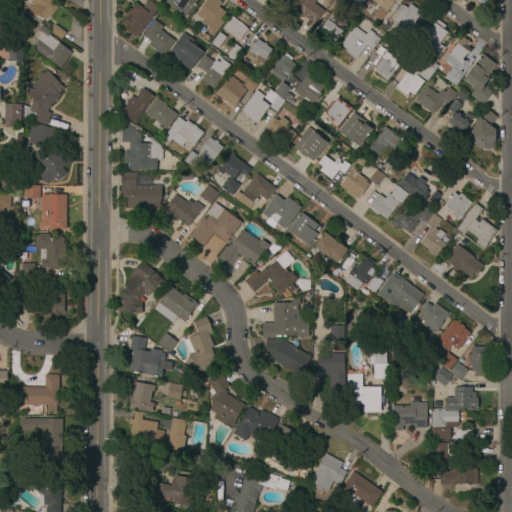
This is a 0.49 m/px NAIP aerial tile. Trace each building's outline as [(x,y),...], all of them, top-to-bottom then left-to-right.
[(49,0),(52,2),(52,1),(58,5),(49,18),(45,15),(43,19),(37,15),(36,16),(29,10),(32,5),(30,3),(32,0),(49,0)] [(196,0),(185,16),(165,2),(166,0),(196,0)] [(213,36),(208,33),(210,30),(202,24),(204,21),(196,15),(208,0),(218,0),(223,3),(219,8),(226,13),(220,20),(224,22),(213,36)] [(314,24),(292,8),(297,0),(316,0),(314,3),(324,10),(314,24)] [(396,0),(380,21),(373,16),(380,7),(370,0),(396,0)] [(136,38),(126,31),(128,28),(123,24),(128,17),(126,15),(131,8),(133,10),(136,5),(142,9),(148,1),(158,8),(136,38)] [(333,15),(327,10),(334,1),(340,6),(333,15)] [(421,12),(413,22),(419,26),(413,35),(391,19),(402,5),(406,8),(409,4),(421,12)] [(339,17),(334,24),(343,31),(335,42),(320,30),(331,15),(333,16),(335,14),(339,17)] [(439,57),(433,52),(428,59),(419,53),(423,47),(418,43),(421,39),(417,35),(431,16),(445,26),(443,30),(447,33),(439,44),(445,49),(439,57)] [(238,41),(222,29),(231,17),(247,29),(238,41)] [(162,57),(148,46),(150,43),(142,36),(154,20),(163,27),(160,31),(174,41),(162,57)] [(66,33),(61,40),(51,32),(47,38),(48,39),(49,37),(56,43),(57,42),(71,52),(59,68),(32,48),(39,39),(40,40),(44,36),(38,31),(42,25),(46,28),(48,25),(52,28),(55,25),(66,33)] [(365,34),(368,30),(373,33),(373,34),(379,38),(371,49),(365,45),(355,59),(338,47),(353,26),(365,34)] [(189,70),(167,54),(182,32),(194,41),(191,44),(202,52),(189,70)] [(218,49),(210,43),(219,32),(226,37),(218,49)] [(455,86),(449,82),(450,81),(445,78),(453,65),(446,60),(461,38),(468,42),(465,46),(470,50),(462,61),(464,63),(462,66),(463,66),(459,72),(463,74),(455,86)] [(264,60),(258,56),(257,57),(248,51),(257,39),(272,49),(264,60)] [(233,60),(226,54),(235,44),(241,49),(233,60)] [(8,62),(7,46),(22,45),(23,61),(8,62)] [(386,81),(379,76),(380,74),(373,69),(381,58),(380,57),(385,52),(400,63),(386,81)] [(292,58),(290,61),(294,64),(290,71),(293,73),(289,78),(286,75),(282,81),(269,73),(274,65),(272,64),(275,58),(278,60),(282,55),(283,56),(285,53),(292,58)] [(484,80),(478,76),(472,84),(471,83),(466,90),(458,84),(470,66),(472,68),(482,54),(495,64),(484,80)] [(214,68),(220,60),(223,62),(224,61),(229,64),(221,74),(223,76),(214,89),(200,79),(205,72),(197,66),(204,56),(212,61),(210,65),(214,68)] [(414,72),(422,61),(433,68),(425,80),(414,72)] [(417,74),(416,76),(423,82),(413,96),(408,92),(406,96),(394,87),(408,68),(417,74)] [(48,110),(47,113),(50,113),(47,126),(23,119),(23,106),(29,107),(32,98),(25,91),(47,71),(64,89),(58,94),(60,96),(50,105),(51,107),(48,110)] [(315,104),(312,102),(311,104),(294,92),(307,74),(324,86),(319,93),(321,95),(315,104)] [(251,93),(242,86),(250,75),(259,82),(251,93)] [(242,85),(241,87),(245,90),(233,107),(214,94),(224,80),(226,81),(230,76),(242,85)] [(289,89),(282,100),(274,94),(281,83),(289,89)] [(437,95),(439,92),(440,93),(442,90),(445,92),(448,88),(455,94),(446,106),(441,102),(433,114),(415,101),(425,87),(437,95)] [(133,124),(119,113),(128,100),(131,102),(141,88),(153,96),(133,124)] [(262,101),(269,91),(283,101),(276,112),(268,106),(256,122),(240,110),(255,90),(263,96),(260,99),(262,101)] [(463,103),(455,96),(460,90),(468,96),(463,103)] [(166,130),(144,113),(156,97),(167,105),(166,106),(177,115),(166,130)] [(335,99),(349,110),(335,128),(329,123),(332,120),(328,117),(328,118),(324,115),(325,114),(324,113),(335,99)] [(465,116),(467,112),(474,118),(463,133),(448,122),(451,117),(446,113),(456,100),(463,105),(458,111),(465,116)] [(20,121),(15,121),(15,129),(3,128),(4,119),(0,119),(0,113),(3,113),(4,104),(20,105),(20,121)] [(338,132),(352,112),(364,121),(372,127),(358,146),(338,132)] [(288,121),(285,126),(296,134),(286,149),(263,133),(273,118),(278,122),(281,117),(288,121)] [(190,124),(203,132),(202,132),(203,133),(193,147),(185,141),(181,147),(171,140),(169,144),(162,139),(178,118),(184,123),(185,120),(190,124)] [(493,128),(495,130),(494,151),(481,150),(465,138),(480,118),(493,128)] [(60,183),(55,178),(48,185),(39,176),(46,169),(33,156),(37,151),(39,146),(26,142),(29,129),(23,128),(25,122),(52,128),(47,147),(65,165),(62,169),(68,175),(60,183)] [(149,144),(149,139),(160,146),(162,151),(162,161),(156,160),(156,171),(128,170),(128,164),(123,164),(124,151),(129,151),(129,144),(121,143),(121,123),(125,123),(141,135),(141,144),(149,144)] [(391,148),(387,145),(378,156),(368,148),(383,126),(391,132),(390,133),(398,138),(391,148)] [(312,161),(293,147),(307,127),(317,134),(317,135),(326,142),(312,161)] [(214,143),(216,141),(219,143),(218,144),(222,148),(208,167),(197,159),(190,168),(183,162),(191,152),(196,155),(209,139),(214,143)] [(245,177),(238,172),(233,180),(224,173),(223,176),(217,172),(230,154),(251,169),(245,177)] [(333,163),(334,162),(337,164),(338,162),(341,164),(343,161),(349,165),(343,174),(337,170),(331,179),(318,170),(321,166),(317,164),(323,156),(333,163)] [(357,199),(339,185),(352,168),(358,172),(357,174),(366,181),(365,182),(368,184),(357,199)] [(375,186),(368,181),(376,171),(383,176),(375,186)] [(416,180),(419,176),(425,181),(422,185),(427,189),(425,190),(428,192),(421,202),(398,185),(407,173),(416,180)] [(158,213),(147,210),(147,207),(140,207),(140,211),(125,210),(125,198),(123,198),(123,194),(120,193),(120,174),(136,174),(136,186),(161,186),(162,197),(158,213)] [(267,201),(259,195),(253,203),(242,195),(256,175),(275,189),(267,201)] [(231,196),(228,194),(227,195),(224,194),(225,192),(221,189),(228,178),(239,185),(231,196)] [(210,205),(198,197),(207,185),(218,194),(210,205)] [(24,200),(23,186),(39,186),(40,200),(24,200)] [(401,204),(398,202),(387,219),(378,213),(376,215),(371,212),(373,210),(369,207),(377,194),(384,199),(388,194),(389,195),(396,186),(408,194),(401,204)] [(434,204),(428,201),(435,191),(440,195),(434,204)] [(465,198),(465,199),(471,204),(460,219),(444,207),(454,194),(457,196),(459,193),(465,198)] [(66,231),(44,231),(44,226),(41,226),(41,195),(66,195),(66,231)] [(186,204),(189,200),(193,204),(195,202),(203,208),(198,215),(197,214),(186,228),(177,221),(176,222),(170,218),(167,222),(158,215),(163,208),(165,209),(175,195),(186,204)] [(284,201),(287,197),(300,208),(284,230),(282,228),(278,233),(265,223),(269,219),(262,213),(276,195),(284,201)] [(0,228),(0,196),(12,196),(12,202),(10,202),(10,209),(3,209),(3,228),(0,228)] [(409,234),(419,220),(424,223),(425,223),(432,213),(425,207),(419,216),(416,214),(419,209),(406,200),(390,223),(400,231),(402,229),(409,234)] [(436,214),(430,210),(437,201),(442,205),(436,214)] [(241,223),(226,244),(213,234),(203,247),(189,236),(203,217),(206,220),(208,216),(206,215),(215,203),(241,223)] [(455,228),(474,203),(482,208),(474,219),(478,222),(480,219),(496,230),(482,249),(475,244),(476,243),(475,242),(478,238),(466,230),(463,234),(457,230),(455,228)] [(308,246),(287,232),(300,213),(318,226),(314,232),(316,233),(308,246)] [(432,213),(425,223),(431,227),(420,242),(437,254),(444,243),(435,236),(439,231),(434,228),(440,219),(432,213)] [(259,243),(262,239),(268,244),(252,266),(238,255),(229,268),(217,259),(226,247),(227,248),(229,245),(231,246),(243,230),(259,243)] [(337,265),(313,248),(324,233),(348,250),(337,265)] [(64,259),(62,259),(62,268),(40,268),(40,259),(39,259),(39,249),(34,249),(34,234),(48,234),(48,238),(62,238),(62,245),(64,245),(64,259)] [(443,259),(456,244),(472,257),(471,257),(481,266),(475,274),(473,272),(469,277),(461,270),(457,274),(450,268),(452,266),(443,259)] [(344,281),(364,254),(374,261),(370,267),(374,270),(369,277),(362,285),(360,284),(356,289),(345,282),(344,281)] [(440,275),(430,267),(437,258),(447,266),(440,275)] [(289,274),(291,273),(298,281),(280,297),(268,284),(271,282),(269,280),(253,293),(243,282),(255,272),(258,274),(265,268),(266,269),(277,260),(289,274)] [(146,297),(143,294),(138,300),(138,301),(141,301),(140,313),(118,312),(118,309),(119,309),(119,305),(118,305),(118,303),(119,303),(119,298),(118,298),(118,295),(120,295),(120,292),(124,287),(123,286),(132,278),(129,275),(141,261),(150,268),(149,269),(161,280),(146,297)] [(20,280),(20,264),(34,264),(34,280),(20,280)] [(334,269),(336,267),(340,271),(336,277),(326,270),(329,265),(334,269)] [(0,269),(13,280),(3,292),(0,289),(0,269)] [(408,314),(398,306),(398,307),(396,306),(391,306),(376,294),(393,272),(422,295),(408,314)] [(373,293),(365,287),(374,275),(382,281),(373,293)] [(182,296),(184,294),(197,304),(184,323),(176,317),(172,323),(154,310),(170,287),(182,296)] [(64,313),(43,313),(43,315),(31,315),(31,312),(14,311),(14,296),(35,297),(35,294),(64,294),(64,313)] [(297,310),(297,316),(303,316),(303,319),(307,319),(307,337),(295,337),(295,333),(293,333),(293,336),(275,336),(275,338),(261,338),(261,323),(272,323),(272,303),(291,303),(291,298),(298,298),(298,306),(297,306),(297,310)] [(431,306),(432,305),(434,303),(447,313),(441,322),(441,323),(437,330),(436,329),(433,333),(421,325),(424,321),(422,319),(423,317),(418,313),(426,303),(431,306)] [(205,375),(185,363),(189,356),(182,340),(197,334),(192,322),(205,317),(213,334),(209,336),(213,347),(210,349),(213,355),(212,358),(214,359),(205,375)] [(457,350),(451,346),(447,352),(436,343),(453,321),(470,334),(457,350)] [(341,326),(343,325),(343,340),(338,340),(338,345),(330,345),(330,340),(329,340),(329,326),(332,326),(332,322),(341,322),(341,326)] [(169,353),(157,344),(165,334),(177,343),(169,353)] [(150,353),(150,349),(161,351),(160,353),(165,354),(163,361),(171,363),(169,371),(161,369),(161,371),(162,372),(161,377),(129,371),(133,350),(130,350),(132,337),(145,339),(143,351),(150,353)] [(311,358),(300,377),(269,359),(268,355),(266,355),(265,341),(279,340),(311,358)] [(487,374),(474,374),(474,372),(470,372),(470,367),(465,367),(465,354),(470,354),(470,346),(487,347),(487,374)] [(385,364),(387,364),(387,379),(373,379),(373,364),(369,364),(369,357),(371,357),(371,354),(372,354),(372,353),(376,353),(376,347),(385,347),(385,364)] [(448,370),(439,364),(447,353),(456,360),(448,370)] [(344,389),(329,389),(329,376),(317,376),(317,355),(344,355),(344,389)] [(459,380),(449,372),(456,363),(466,371),(459,380)] [(444,387),(433,378),(441,369),(452,378),(444,387)] [(361,388),(380,388),(380,412),(363,413),(363,405),(348,405),(346,375),(361,374),(361,388)] [(57,388),(56,405),(18,405),(19,387),(43,387),(43,375),(58,375),(57,388)] [(231,428),(213,418),(215,413),(209,410),(214,402),(210,399),(212,396),(209,391),(212,389),(209,384),(222,376),(229,387),(224,390),(227,392),(225,395),(244,405),(231,428)] [(151,413),(128,409),(133,382),(154,386),(153,392),(151,392),(149,402),(153,403),(151,413)] [(179,401),(166,399),(169,384),(182,386),(179,401)] [(471,393),(475,393),(475,399),(477,399),(477,409),(445,409),(445,399),(453,399),(453,388),(471,388),(471,393)] [(426,403),(426,429),(414,429),(414,425),(406,425),(406,426),(402,426),(402,432),(392,432),(392,407),(393,407),(393,399),(398,397),(407,398),(407,399),(410,400),(410,396),(415,396),(419,397),(423,399),(426,403)] [(259,414),(260,411),(278,420),(267,443),(249,434),(245,441),(232,435),(237,424),(239,425),(248,408),(259,414)] [(456,422),(456,427),(430,427),(430,409),(444,409),(444,411),(457,411),(456,422)] [(141,420),(157,423),(156,430),(163,431),(160,448),(128,442),(134,412),(142,413),(141,420)] [(62,452),(57,452),(57,468),(42,468),(42,452),(40,452),(40,429),(35,429),(35,431),(21,431),(21,419),(62,418),(62,452)] [(182,453),(166,450),(171,419),(185,421),(183,436),(185,436),(182,453)] [(301,438),(297,446),(299,453),(311,453),(310,470),(293,469),(291,474),(281,469),(283,466),(270,459),(275,451),(267,447),(279,424),(301,438)] [(449,440),(432,440),(432,429),(449,429),(449,440)] [(432,459),(432,444),(446,444),(446,459),(432,459)] [(339,485),(333,482),(327,493),(322,489),(320,492),(314,489),(315,486),(314,485),(314,475),(325,454),(342,463),(340,469),(346,472),(343,477),(339,485)] [(201,470),(192,468),(195,456),(203,458),(201,470)] [(469,467),(469,462),(475,462),(475,472),(476,472),(476,484),(439,484),(439,471),(450,471),(450,466),(455,466),(469,467)] [(60,511),(45,511),(45,506),(43,506),(43,496),(27,485),(39,470),(62,488),(61,506),(60,506),(60,511)] [(289,481),(286,491),(275,487),(274,490),(260,485),(259,491),(258,490),(257,493),(259,493),(258,497),(256,496),(250,511),(239,511),(233,510),(236,503),(232,502),(235,492),(238,493),(244,475),(257,479),(260,471),(280,477),(280,478),(289,481)] [(371,508),(351,494),(340,510),(331,503),(353,473),(381,494),(371,508)] [(188,506),(171,502),(172,498),(169,498),(169,502),(160,500),(161,496),(137,491),(139,480),(169,486),(172,475),(193,479),(188,506)]
